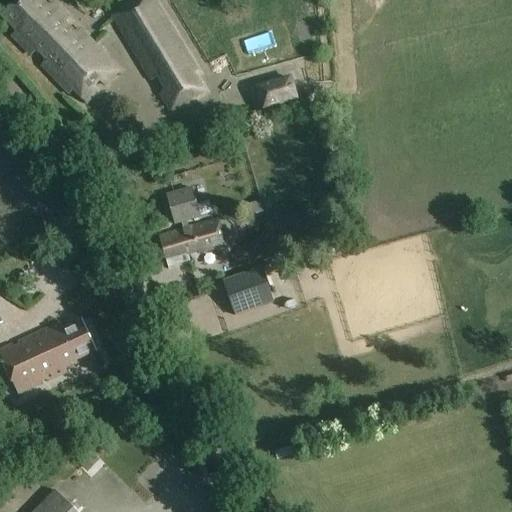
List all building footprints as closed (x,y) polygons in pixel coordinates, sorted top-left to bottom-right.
[(87,106),(101,93),(96,88),(100,83),(105,88),(120,74),(54,7),(49,12),(36,0),(20,0),(2,18),(16,32),(11,38),(29,56),(36,49),(49,62),(42,69),(70,98),(74,94),(87,106)] [(153,0),(143,0),(115,17),(150,79),(156,76),(166,91),(160,95),(170,111),(203,91),(192,72),(196,70),(153,0)] [(254,88),(261,113),(298,103),(292,78),(254,88)] [(160,239),(169,269),(190,263),(187,255),(202,251),(202,254),(226,247),(219,222),(194,229),(192,223),(208,219),(203,196),(175,204),(182,232),(160,239)] [(20,253),(41,276),(56,263),(35,240),(20,253)] [(279,240),(249,248),(253,264),(284,256),(279,240)] [(223,282),(233,309),(236,317),(273,304),(269,294),(260,268),(223,282)] [(64,369),(96,355),(80,322),(62,330),(60,326),(0,352),(0,357),(17,396),(67,374),(64,369)] [(76,511),(57,492),(37,511),(76,511)]
